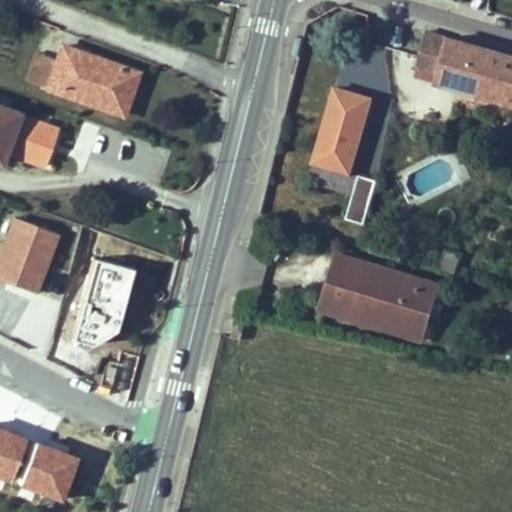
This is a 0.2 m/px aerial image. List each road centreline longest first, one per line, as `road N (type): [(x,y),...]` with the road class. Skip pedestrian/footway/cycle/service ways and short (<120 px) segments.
road 1 (primary): [(165,444),(274,0)]
road 2 (residential): [(165,444),(0,356)]
road 3 (residential): [(385,0),(511,36)]
